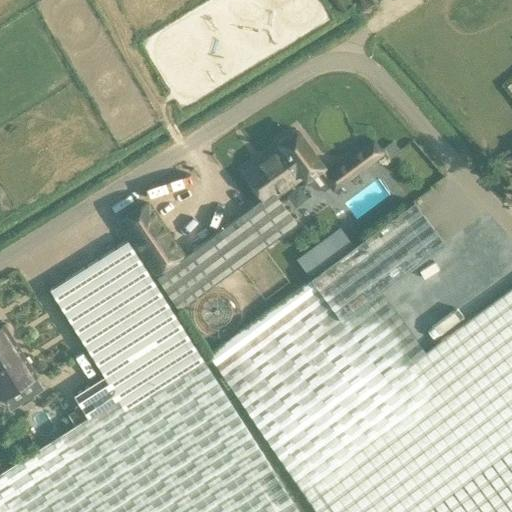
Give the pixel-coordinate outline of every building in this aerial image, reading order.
[(336,195),(385,158),(372,141),(328,174),(295,129),(277,142),(279,145),(243,172),(262,198),(266,203),(275,196),(302,176),(304,179),(305,178),(312,188),(324,189),(330,185),(336,195)] [(266,203),(262,198),(155,277),(179,311),(296,224),(275,196),(266,203)] [(315,511),(511,511),(511,286),(425,351),(380,290),(443,244),(412,201),(355,244),(310,277),(207,353),(315,511)] [(153,270),(180,252),(147,202),(119,221),(153,270)] [(300,511),(126,235),(48,284),(103,371),(72,390),(88,415),(0,471),(0,511),(300,511)] [(3,324),(0,326),(0,396),(35,375),(3,324)]
